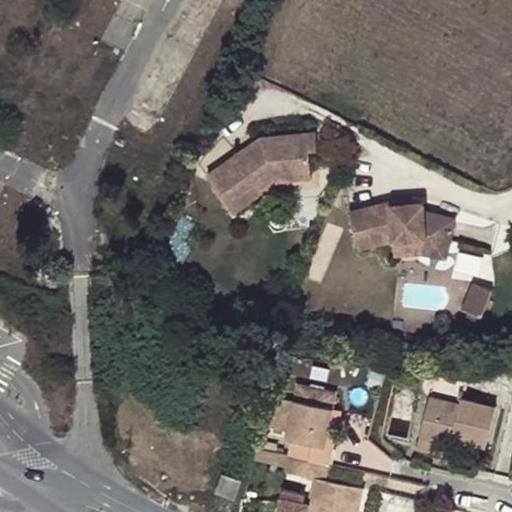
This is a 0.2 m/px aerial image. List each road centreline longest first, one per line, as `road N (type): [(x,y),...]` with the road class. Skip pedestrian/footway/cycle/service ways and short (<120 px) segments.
road 1 (unknown): [(511,200),(484,205),(361,145)]
road 2 (tertiary): [(140,511),(69,474),(38,505)]
